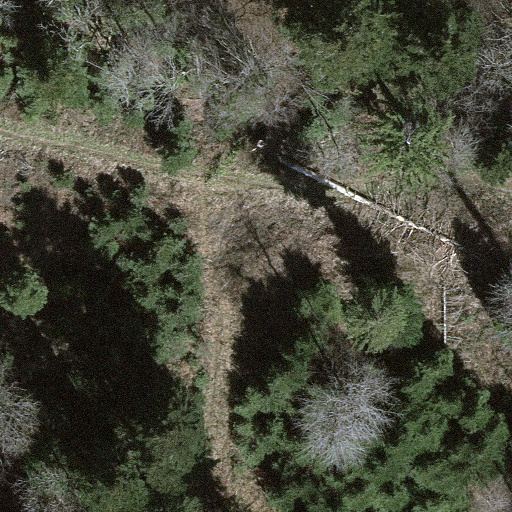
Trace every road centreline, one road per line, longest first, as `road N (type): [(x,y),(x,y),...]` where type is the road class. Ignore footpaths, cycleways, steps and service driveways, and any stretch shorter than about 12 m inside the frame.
road 1 (track): [(0,128),(368,221)]
road 2 (track): [(193,511),(221,381),(200,179)]
